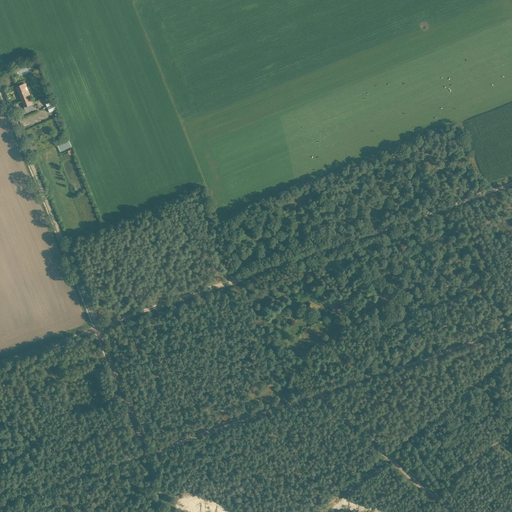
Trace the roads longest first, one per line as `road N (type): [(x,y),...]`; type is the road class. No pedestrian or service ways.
road 1 (track): [(94,329),(511,179)]
road 2 (track): [(94,329),(0,91)]
road 3 (track): [(318,393),(511,327)]
road 4 (track): [(318,393),(145,453)]
road 5 (track): [(511,345),(384,452)]
road 6 (track): [(0,504),(145,453)]
road 7 (track): [(145,453),(94,329)]
